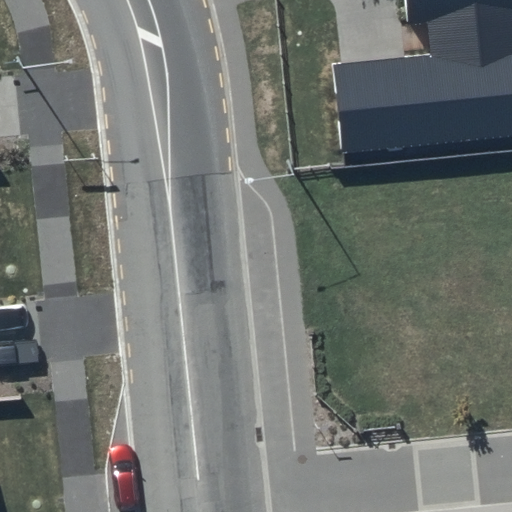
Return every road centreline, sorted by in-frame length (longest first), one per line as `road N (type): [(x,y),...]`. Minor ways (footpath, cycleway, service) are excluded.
road 1 (tertiary): [(139,0),(200,502)]
road 2 (residential): [(511,473),(200,502)]
